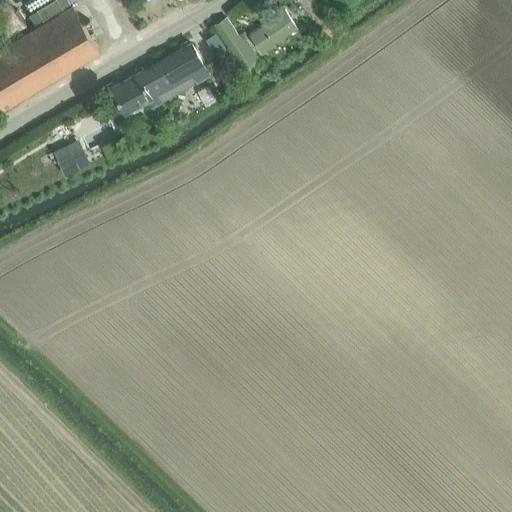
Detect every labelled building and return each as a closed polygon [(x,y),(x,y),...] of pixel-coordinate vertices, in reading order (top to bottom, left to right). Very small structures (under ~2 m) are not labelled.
[(12,0),(0,0),(0,40),(27,24),(12,0)] [(0,111),(100,52),(72,6),(0,48),(0,111)] [(261,51),(296,27),(289,17),(286,19),(281,13),(250,34),(261,51)] [(239,36),(227,17),(216,24),(244,66),(259,57),(244,33),(239,36)] [(192,43),(111,88),(125,113),(151,98),(155,104),(209,74),(192,43)] [(99,129),(86,136),(92,148),(105,142),(99,129)] [(74,142),(70,144),(60,150),(68,164),(82,157),(74,142)]
